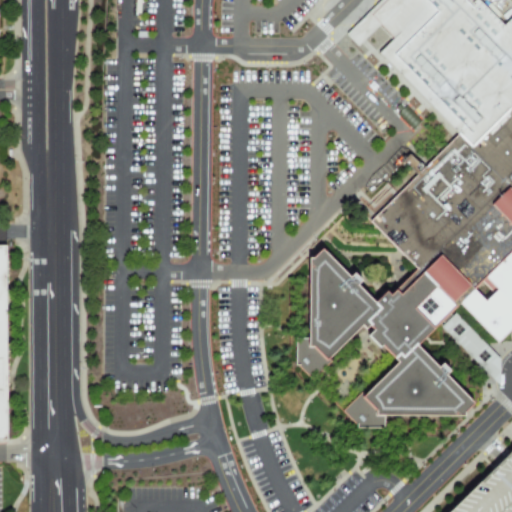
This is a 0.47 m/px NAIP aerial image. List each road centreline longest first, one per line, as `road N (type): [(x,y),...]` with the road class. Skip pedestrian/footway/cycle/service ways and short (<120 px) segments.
road 1 (tertiary): [(54,358),(50,161)]
road 2 (tertiary): [(29,0),(30,131),(50,161)]
road 3 (tertiary): [(56,511),(54,358)]
